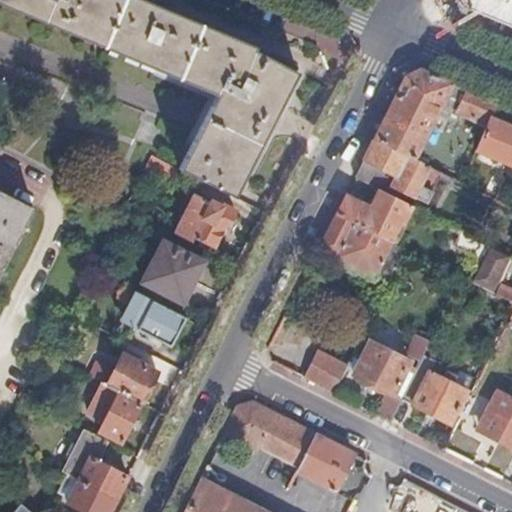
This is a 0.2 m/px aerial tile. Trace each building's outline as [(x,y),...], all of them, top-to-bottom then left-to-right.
[(178,170),(233,198),(275,117),(286,97),(297,75),(254,53),(255,49),(140,0),(0,0),(0,4),(216,98),(178,170)] [(432,128),(454,83),(420,69),(406,76),(375,138),(416,158),(428,133),(433,135),(436,130),(432,128)] [(491,117),(498,101),(470,89),(458,111),(488,126),(491,117)] [(286,97),(275,117),(279,119),(289,98),(286,97)] [(511,165),(511,163),(511,126),(491,117),(488,126),(477,150),(511,165)] [(430,166),(416,158),(375,138),(368,152),(364,159),(397,176),(393,185),(414,196),(430,166)] [(167,181),(174,168),(152,156),(145,169),(167,181)] [(386,177),(362,164),(355,177),(380,190),(386,177)] [(344,200),(337,213),(390,240),(392,237),(388,234),(395,221),(400,223),(409,205),(380,190),(371,208),(347,195),(344,200)] [(0,271),(32,209),(0,192),(0,271)] [(175,234),(191,242),(195,236),(214,245),(223,229),(227,230),(235,213),(222,206),(221,207),(196,195),(175,234)] [(337,213),(320,247),(335,256),(335,257),(373,277),(374,275),(390,283),(407,249),(390,240),(337,213)] [(204,263),(164,242),(143,283),(184,304),(204,263)] [(490,247),(471,281),(497,294),(501,285),(511,258),(490,247)] [(511,289),(501,285),(497,294),(511,300),(511,289)] [(172,348),(186,319),(140,296),(126,324),(172,348)] [(386,396),(376,414),(390,421),(402,398),(423,355),(429,343),(419,338),(410,355),(412,357),(410,361),(371,341),(352,379),(386,396)] [(423,355),(402,398),(414,404),(413,406),(450,424),(453,416),(464,395),(466,391),(452,383),(455,377),(446,372),(442,378),(430,372),(435,360),(423,355)] [(108,387),(141,403),(156,373),(123,356),(108,387)] [(318,356),(306,379),(334,394),(346,371),(318,356)] [(120,442),(141,403),(108,387),(102,384),(88,412),(104,421),(99,431),(120,442)] [(511,398),(494,389),(485,409),(490,413),(481,432),(511,448),(511,398)] [(238,407),(224,433),(256,450),(257,447),(297,469),(314,435),(252,403),(238,407)] [(475,429),(481,432),(490,413),(485,409),(475,429)] [(67,475),(116,500),(128,478),(96,462),(106,442),(85,431),(63,473),(67,475)] [(335,491),(352,454),(314,435),(297,469),(296,471),(335,491)] [(67,503),(84,511),(110,511),(116,500),(67,475),(58,493),(68,499),(67,503)] [(261,511),(200,481),(184,511),(261,511)]
